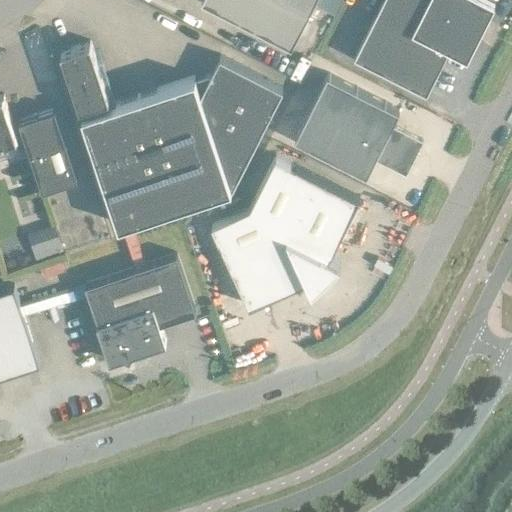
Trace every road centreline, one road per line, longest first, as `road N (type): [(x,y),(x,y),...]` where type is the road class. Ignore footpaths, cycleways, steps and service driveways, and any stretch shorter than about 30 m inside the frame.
road 1 (unclassified): [(0,479),(326,370),(362,349),(405,303),(511,96)]
road 2 (tertiary): [(469,335),(427,408),(387,450),(341,482),(269,511)]
road 3 (tertiary): [(385,511),(451,454),(511,359)]
